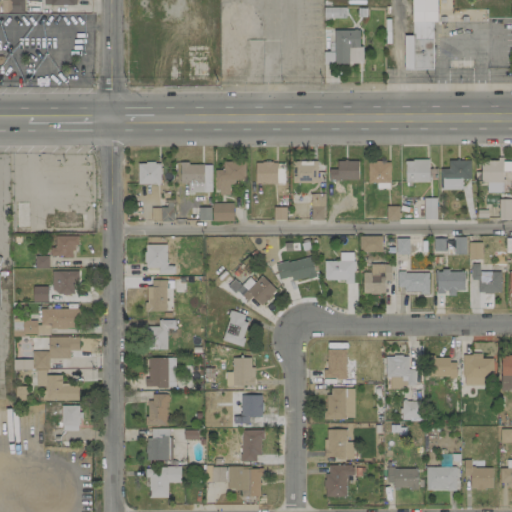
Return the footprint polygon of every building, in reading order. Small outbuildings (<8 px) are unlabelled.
[(1,0),(1,13),(23,13),(23,0),(1,0)] [(433,69),(432,21),(437,21),(436,0),(411,0),(412,35),(404,35),(404,69),(433,69)] [(234,26),(248,26),(248,7),(234,7),(234,26)] [(334,64),(361,64),(360,30),(333,30),(334,64)] [(357,180),(358,161),(336,160),(336,169),(329,169),(328,180),(357,180)] [(405,182),(429,182),(428,160),(404,160),(405,182)] [(461,190),(461,179),(470,179),(470,160),(448,160),(447,168),(440,168),(440,189),(461,190)] [(481,182),(487,182),(487,193),(502,192),(502,160),(480,160),(481,182)] [(215,170),(216,195),(229,195),(229,181),(245,181),(244,161),(222,162),(223,169),(215,170)] [(316,161),(294,161),(294,182),(317,182),(316,161)] [(367,162),(367,183),(390,183),(390,161),(367,162)] [(137,184),(160,183),(160,162),(137,163),(137,184)] [(276,183),(276,162),(254,162),(255,183),(276,183)] [(211,192),(211,163),(179,164),(180,183),(188,183),(188,192),(211,192)] [(311,219),(324,220),(324,194),(311,194),(311,219)] [(198,220),(209,220),(208,195),(182,196),(182,208),(198,208),(198,220)] [(436,219),(435,197),(423,198),(424,219),(436,219)] [(498,219),(511,219),(511,199),(499,199),(498,219)] [(212,203),(212,221),(233,221),(232,203),(212,203)] [(173,208),(151,207),(151,221),(172,221),(173,208)] [(54,236),(55,247),(49,247),(50,257),(75,256),(74,235),(54,236)] [(381,252),(381,235),(358,236),(359,252),(381,252)] [(465,237),(453,237),(453,253),(465,253),(465,237)] [(408,238),(396,238),(396,254),(409,253),(408,238)] [(434,238),(434,250),(445,251),(446,239),(434,238)] [(468,259),(482,259),(481,242),(467,242),(468,259)] [(166,244),(144,245),(144,268),(158,267),(158,274),(174,274),(173,265),(166,265),(166,244)] [(353,281),(353,252),(339,252),(338,261),(324,261),(323,281),(353,281)] [(48,256),(34,256),(34,268),(48,268),(48,256)] [(314,276),(310,257),(275,264),(278,279),(290,277),(291,281),(314,276)] [(391,280),(390,264),(369,264),(369,272),(362,272),(363,294),(384,293),(384,280),(391,280)] [(479,272),(479,264),(470,264),(471,280),(477,280),(478,293),(500,292),(500,271),(479,272)] [(464,290),(463,270),(434,271),(435,294),(455,293),(454,290),(464,290)] [(52,271),(51,294),(77,294),(77,271),(52,271)] [(428,272),(397,272),(396,292),(428,292),(428,272)] [(240,285),(234,279),(227,285),(236,294),(234,296),(241,304),(250,296),(260,306),(276,291),(261,275),(253,282),(248,277),(240,285)] [(165,280),(146,280),(147,312),(166,311),(165,280)] [(47,286),(32,287),(33,302),(48,302),(47,286)] [(50,329),(79,328),(78,308),(39,309),(40,324),(50,324),(50,329)] [(239,346),(248,316),(230,310),(221,340),(239,346)] [(36,320),(22,320),(23,335),(49,334),(49,325),(36,325),(36,320)] [(166,349),(166,328),(174,328),(174,320),(158,320),(157,327),(146,326),(146,348),(166,349)] [(78,337),(47,337),(47,351),(31,351),(31,359),(12,359),(12,369),(48,369),(48,358),(69,358),(69,350),(78,350),(78,337)] [(345,349),(326,349),(326,370),(323,370),(323,379),(345,378),(345,349)] [(463,354),(462,385),(482,385),(482,377),(492,377),(492,358),(481,358),(481,354),(463,354)] [(389,387),(414,386),(414,369),(407,369),(407,355),(385,356),(385,378),(389,378),(389,387)] [(511,355),(500,355),(500,391),(511,390),(511,355)] [(175,357),(146,357),(146,387),(174,388),(175,357)] [(252,385),(252,357),(231,358),(231,371),(225,371),(225,386),(252,385)] [(426,358),(426,376),(455,377),(456,359),(426,358)] [(77,401),(78,385),(61,384),(61,375),(45,375),(45,370),(36,370),(36,386),(42,386),(42,400),(77,401)] [(354,388),(326,388),(325,418),(354,419),(354,388)] [(167,394),(147,394),(147,425),(166,426),(167,394)] [(233,423),(248,424),(248,417),(262,417),(262,395),(240,395),(240,417),(233,416),(233,423)] [(420,401),(400,401),(400,418),(420,419),(420,401)] [(79,406),(61,405),(61,430),(79,431),(79,406)] [(146,461),(169,460),(168,428),(150,429),(150,438),(145,438),(146,461)] [(324,430),(325,458),(352,458),(352,442),(346,442),(346,429),(324,430)] [(260,461),(260,430),(240,430),(240,462),(260,461)] [(492,467),(470,467),(470,460),(463,460),(463,476),(470,476),(470,489),(492,489),(492,467)] [(511,486),(511,460),(506,461),(507,468),(499,468),(499,487),(511,486)] [(325,465),(325,497),(346,496),(345,475),(353,475),(353,465),(325,465)] [(147,498),(167,497),(167,483),(180,482),(179,466),(146,468),(147,498)] [(225,466),(211,467),(211,482),(226,481),(225,466)] [(425,490),(455,490),(456,467),(425,466),(425,490)] [(260,467),(227,467),(226,489),(240,489),(240,496),(260,496),(260,467)] [(416,468),(386,468),(386,487),(417,487),(416,468)]
